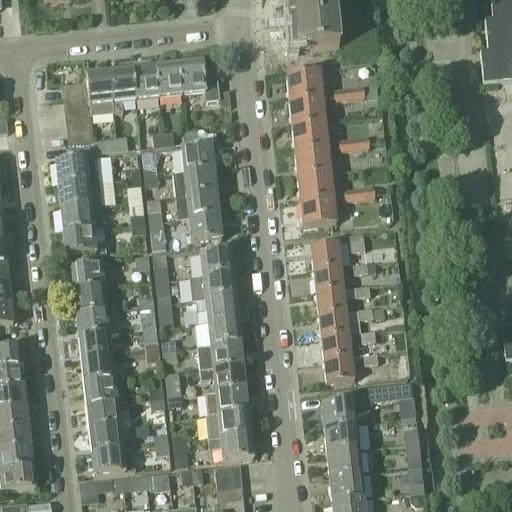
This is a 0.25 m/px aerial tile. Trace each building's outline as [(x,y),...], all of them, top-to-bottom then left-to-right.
[(284,0),(285,8),(290,7),(294,39),(289,40),(290,55),(295,54),(337,50),(331,0),(284,0)] [(511,0),(486,0),(489,24),(481,25),(484,55),(478,56),(481,87),(510,85),(511,100),(511,0)] [(200,68),(176,71),(179,100),(203,98),(204,107),(218,105),(218,109),(229,108),(227,95),(217,96),(215,80),(212,80),(212,77),(204,70),(201,71),(200,68)] [(138,75),(130,76),(133,105),(156,103),(152,73),(154,73),(153,69),(138,71),(138,75)] [(154,73),(152,73),(156,103),(179,100),(176,71),(154,73)] [(130,76),(106,78),(111,118),(121,117),(119,106),(133,105),(130,76)] [(283,80),(286,106),(319,102),(317,76),(283,80)] [(106,78),(83,81),(84,89),(85,101),(86,110),(88,110),(88,113),(89,121),(111,118),(106,78)] [(84,89),(63,91),(65,103),(85,101),(84,89)] [(361,92),(347,94),(348,104),(362,103),(361,92)] [(348,104),(347,94),(333,95),(334,106),(348,104)] [(85,101),(65,103),(66,115),(88,113),(88,110),(86,110),(85,101)] [(286,106),(289,131),(322,127),(319,102),(286,106)] [(88,113),(66,115),(68,127),(89,124),(89,121),(88,113)] [(89,124),(68,127),(69,138),(90,136),(89,124)] [(289,131),(291,156),(325,152),(322,127),(289,131)] [(195,148),(193,135),(184,136),(185,149),(195,148)] [(90,136),(69,138),(70,150),(91,147),(90,136)] [(170,137),(160,139),(162,152),(172,151),(170,137)] [(162,152),(160,139),(150,140),(152,153),(162,152)] [(124,142),(114,143),(116,156),(126,155),(124,142)] [(366,142),(352,144),(353,154),(367,153),(366,142)] [(116,156),(114,143),(104,144),(106,157),(116,156)] [(353,154),(352,144),(338,145),(339,156),(353,154)] [(91,147),(70,150),(71,160),(93,158),(91,147)] [(179,155),(182,178),(212,174),(209,152),(179,155)] [(291,156),(294,181),(328,177),(325,152),(291,156)] [(55,167),(57,192),(94,188),(92,163),(83,164),(55,167)] [(141,172),(142,182),(155,181),(153,171),(141,172)] [(124,174),(125,184),(137,183),(136,173),(124,174)] [(172,179),(174,202),(214,198),(212,174),(182,178),(172,179)] [(294,181),(297,206),(330,202),(328,177),(294,181)] [(155,181),(142,182),(143,192),(156,191),(155,181)] [(137,183),(125,184),(126,194),(138,193),(137,183)] [(57,192),(60,215),(97,210),(94,188),(57,192)] [(371,192),(358,194),(359,204),(373,203),(371,192)] [(359,204),(358,194),(344,195),(345,206),(359,204)] [(177,225),(187,224),(217,221),(214,198),(174,202),(177,225)] [(330,202),(297,206),(300,231),(333,228),(330,202)] [(144,205),(147,228),(160,227),(157,204),(144,205)] [(60,215),(62,238),(91,234),(100,233),(97,210),(60,215)] [(129,220),(130,230),(142,229),(141,219),(129,220)] [(217,221),(187,224),(190,250),(219,246),(217,221)] [(160,227),(147,228),(149,254),(162,253),(160,227)] [(142,229),(130,230),(131,240),(143,238),(142,229)] [(511,232),(500,233),(502,244),(511,243),(511,232)] [(91,234),(62,238),(65,261),(93,258),(94,261),(103,260),(102,248),(92,249),(91,234)] [(362,247),(348,248),(349,257),(363,256),(362,247)] [(308,251),(311,274),(338,271),(335,248),(308,251)] [(198,259),(201,282),(231,279),(228,255),(198,259)] [(150,260),(151,272),(163,271),(162,259),(150,260)] [(147,275),(146,264),(134,266),(135,277),(147,275)] [(98,269),(69,272),(72,297),(101,293),(111,292),(108,268),(98,269)] [(0,269),(0,289),(8,289),(6,269),(0,269)] [(364,269),(350,270),(351,279),(365,278),(364,269)] [(311,274),(313,297),(340,294),(338,271),(311,274)] [(196,305),(196,306),(233,302),(231,279),(201,282),(188,283),(191,306),(196,305)] [(0,289),(0,309),(10,309),(8,289),(0,289)] [(366,291),(353,293),(354,302),(367,300),(366,291)] [(101,293),(72,297),(74,320),(104,316),(114,315),(111,292),(101,293)] [(313,297),(316,319),(343,317),(340,294),(313,297)] [(154,299),(155,311),(167,309),(166,297),(154,299)] [(138,302),(139,313),(151,311),(150,300),(138,302)] [(204,315),(206,328),(236,325),(233,302),(196,306),(197,314),(199,315),(204,315)] [(0,309),(0,331),(13,331),(10,309),(0,309)] [(167,309),(155,311),(158,334),(169,332),(167,309)] [(151,311),(139,313),(140,324),(152,322),(151,311)] [(369,314),(355,315),(356,324),(370,323),(369,314)] [(104,316),(74,320),(77,343),(106,339),(104,316)] [(316,319),(318,342),(345,339),(343,317),(316,319)] [(206,328),(209,351),(238,348),(236,325),(206,328)] [(511,332),(500,334),(503,367),(511,366),(511,332)] [(371,336),(357,338),(358,347),(372,345),(371,336)] [(106,339),(77,343),(79,365),(109,362),(106,339)] [(318,342),(320,365),(348,362),(345,339),(318,342)] [(159,346),(160,356),(172,355),(171,344),(159,346)] [(143,347),(144,358),(156,357),(155,346),(143,347)] [(195,353),(198,375),(241,371),(238,348),(209,351),(195,353)] [(0,375),(22,372),(20,353),(1,355),(0,349),(0,375)] [(172,355),(160,356),(161,367),(173,366),(172,355)] [(156,357),(144,358),(145,369),(157,368),(156,357)] [(374,359),(360,361),(361,370),(375,368),(374,359)] [(109,362),(79,365),(82,388),(112,385),(124,384),(123,375),(111,376),(109,362)] [(348,362),(320,365),(323,388),(350,385),(348,362)] [(213,386),(214,397),(243,394),(241,371),(198,375),(199,387),(213,386)] [(0,395),(24,392),(22,372),(0,375),(0,395)] [(162,379),(165,402),(177,401),(174,378),(162,379)] [(112,385),(82,388),(85,411),(114,408),(126,407),(124,384),(112,385)] [(318,409),(321,434),(353,431),(352,423),(368,415),(367,408),(378,407),(408,403),(407,389),(376,392),(348,395),(349,406),(318,409)] [(0,395),(0,415),(27,412),(24,392),(0,395)] [(147,393),(149,404),(161,403),(159,392),(147,393)] [(203,399),(206,421),(246,417),(243,394),(214,397),(203,399)] [(177,401),(165,402),(166,413),(178,412),(177,401)] [(161,403),(149,404),(150,415),(162,414),(161,403)] [(114,408),(85,411),(87,435),(117,431),(114,408)] [(0,415),(0,436),(29,433),(27,412),(0,415)] [(205,421),(207,444),(248,440),(246,417),(206,421),(205,421)] [(117,431),(87,435),(90,457),(131,453),(130,444),(119,445),(117,431)] [(321,434),(324,458),(356,455),(353,431),(321,434)] [(0,436),(0,456),(31,452),(29,433),(0,436)] [(401,435),(402,450),(416,448),(415,434),(401,435)] [(169,438),(170,449),(182,447),(181,436),(169,438)] [(152,439),(154,450),(165,449),(164,438),(152,439)] [(248,440),(207,444),(208,455),(220,454),(222,467),(251,464),(248,440)] [(182,447),(170,449),(173,473),(184,471),(182,447)] [(402,450),(405,474),(419,472),(416,448),(402,450)] [(165,449),(154,450),(155,461),(167,460),(165,449)] [(0,456),(0,476),(34,472),(31,452),(0,456)] [(131,453),(90,457),(93,482),(122,478),(133,477),(131,453)] [(324,458),(326,483),(358,479),(356,455),(324,458)] [(237,471),(213,473),(215,485),(238,483),(237,471)] [(34,472),(0,476),(0,480),(2,497),(36,494),(34,472)] [(419,472),(405,474),(407,499),(421,497),(419,472)] [(200,475),(190,476),(191,490),(201,489),(200,475)] [(191,490),(190,476),(180,477),(181,491),(191,490)] [(326,483),(329,507),(361,503),(358,479),(326,483)] [(154,480),(144,481),(146,495),(156,494),(154,480)] [(134,482),(136,496),(146,495),(144,481),(134,482)] [(238,483),(215,485),(216,497),(240,494),(238,483)] [(121,484),(111,485),(111,486),(112,497),(112,498),(122,497),(121,484)] [(240,494),(216,497),(217,508),(241,506),(241,505),(240,494)] [(414,511),(420,511),(422,510),(421,498),(408,499),(408,506),(414,511)] [(361,511),(361,503),(329,507),(329,511),(361,511)]
